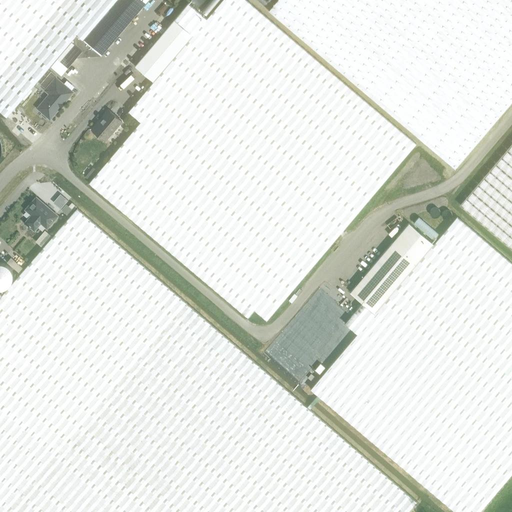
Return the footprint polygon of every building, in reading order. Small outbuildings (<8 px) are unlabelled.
[(0,0),(0,110),(7,117),(51,65),(62,75),(68,68),(77,57),(82,51),(71,41),(77,34),(84,40),(118,0),(0,0)] [(77,34),(71,41),(82,51),(77,57),(102,55),(104,53),(148,0),(118,0),(84,40),(77,34)] [(89,182),(89,183),(248,317),(255,309),(267,320),(416,143),(360,96),(304,48),(246,0),(222,0),(207,19),(153,82),(128,111),(141,122),(89,182)] [(511,100),(511,0),(277,0),(269,11),(455,169),(496,120),(511,100)] [(140,60),(135,66),(143,73),(153,82),(207,19),(188,3),(140,60)] [(73,92),(56,77),(57,76),(51,72),(44,80),(40,84),(46,89),(45,90),(50,94),(38,108),(42,111),(42,115),(46,118),(49,117),(50,118),(73,92)] [(122,121),(109,110),(92,129),(96,133),(96,135),(99,138),(101,138),(101,137),(105,141),(122,121)] [(511,142),(460,204),(511,248),(511,142)] [(95,172),(91,169),(83,178),(87,181),(95,172)] [(58,216),(36,197),(26,209),(32,215),(25,222),(29,226),(28,227),(29,228),(31,227),(34,230),(41,223),(47,228),(58,216)] [(66,204),(61,210),(69,217),(74,211),(74,210),(69,206),(66,204)] [(407,511),(417,501),(77,208),(74,211),(69,217),(2,295),(0,297),(0,511),(407,511)] [(511,263),(457,216),(434,244),(357,334),(311,388),(456,511),(479,511),(511,473),(511,263)] [(345,323),(357,334),(434,244),(409,223),(350,292),(363,303),(345,323)] [(9,275),(8,271),(5,267),(3,265),(2,265),(0,264),(0,285),(2,285),(5,283),(8,279),(9,275)] [(315,370),(320,374),(325,367),(320,363),(315,370)]
